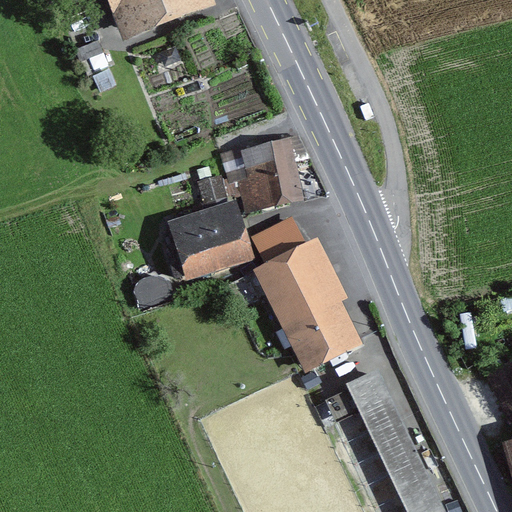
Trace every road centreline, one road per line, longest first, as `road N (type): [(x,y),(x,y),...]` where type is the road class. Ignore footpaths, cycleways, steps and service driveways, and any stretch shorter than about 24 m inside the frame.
road 1 (primary): [(381,251),(497,511)]
road 2 (primary): [(266,0),(381,251)]
road 3 (unclassified): [(329,0),(394,154),(398,216),(381,251)]
